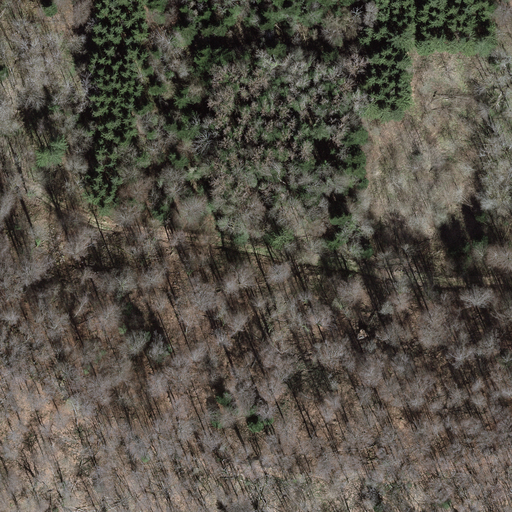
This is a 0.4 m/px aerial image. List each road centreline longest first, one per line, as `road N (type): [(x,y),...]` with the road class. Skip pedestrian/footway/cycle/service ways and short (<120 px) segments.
road 1 (track): [(0,162),(139,220),(220,224),(300,240),(398,280),(511,278)]
road 2 (track): [(0,65),(380,64)]
